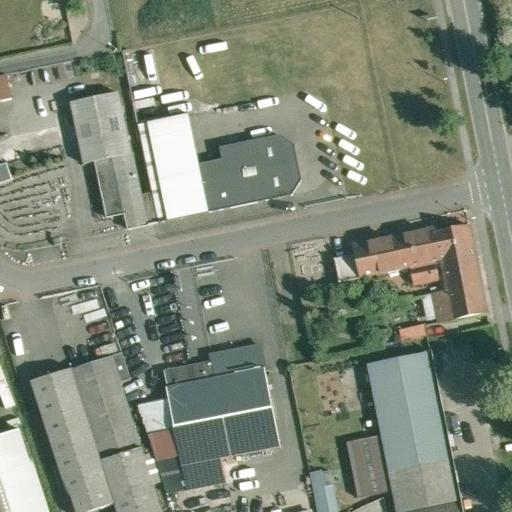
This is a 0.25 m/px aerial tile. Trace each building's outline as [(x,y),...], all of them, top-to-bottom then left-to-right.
[(0,102),(13,101),(10,77),(0,78),(0,102)] [(120,96),(72,106),(85,166),(96,164),(102,194),(116,191),(116,192),(121,191),(115,160),(133,156),(120,96)] [(190,116),(150,124),(150,125),(152,125),(170,220),(168,221),(168,222),(209,214),(200,166),(190,116)] [(279,136),(220,149),(223,161),(200,166),(209,214),(292,196),(301,181),(294,146),(279,136)] [(133,156),(115,160),(121,191),(116,192),(116,191),(102,194),(107,218),(126,215),(129,231),(147,227),(133,156)] [(7,166),(0,167),(0,184),(12,181),(7,166)] [(438,230),(367,244),(368,253),(344,258),(350,282),(412,269),(443,263),(476,256),(470,225),(438,232),(438,230)] [(476,256),(443,263),(447,281),(449,291),(482,284),(476,256)] [(344,258),(336,259),(341,284),(350,282),(344,258)] [(443,263),(412,269),(416,287),(447,281),(443,263)] [(482,284),(449,291),(452,306),(455,320),(487,314),(482,284)] [(449,291),(434,295),(437,309),(452,306),(449,291)] [(422,297),(410,300),(412,308),(424,305),(422,297)] [(452,306),(437,309),(440,324),(455,320),(452,306)] [(426,326),(400,332),(403,343),(429,338),(426,326)] [(431,353),(368,365),(383,437),(394,493),(397,511),(412,511),(461,502),(431,353)] [(123,354),(112,358),(121,385),(132,381),(123,354)] [(112,358),(33,383),(74,511),(93,511),(117,504),(118,511),(161,511),(153,486),(144,457),(121,385),(112,358)] [(212,363),(164,372),(168,389),(215,380),(212,363)] [(168,389),(167,389),(183,468),(223,460),(282,449),(266,370),(215,380),(168,389)] [(47,511),(21,430),(0,436),(0,511),(47,511)] [(383,437),(348,444),(359,500),(394,493),(383,437)] [(153,454),(144,457),(153,486),(162,483),(153,454)] [(223,460),(183,468),(188,492),(228,484),(223,460)] [(340,511),(332,470),(311,475),(319,511),(340,511)] [(463,511),(461,502),(412,511),(463,511)]
